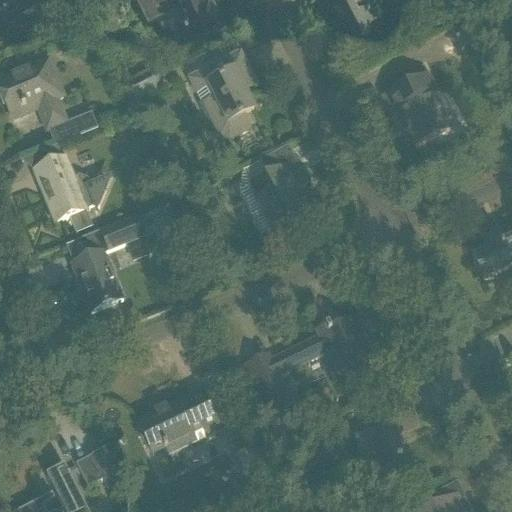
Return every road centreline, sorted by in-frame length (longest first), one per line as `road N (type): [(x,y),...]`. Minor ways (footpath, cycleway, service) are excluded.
road 1 (residential): [(61,362),(404,237)]
road 2 (residential): [(404,237),(278,0)]
road 3 (residential): [(511,457),(404,237)]
road 4 (residential): [(61,362),(0,172)]
road 5 (residential): [(404,237),(511,184)]
